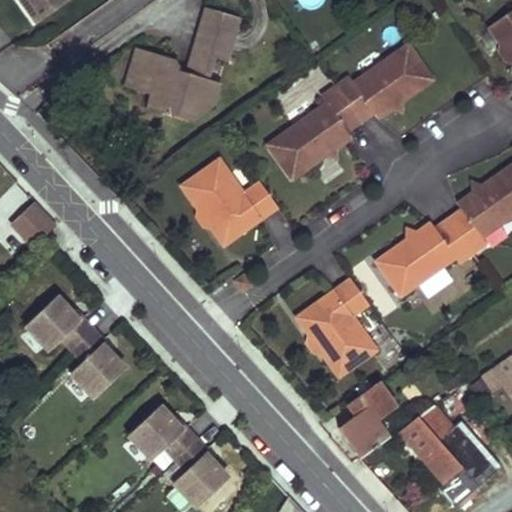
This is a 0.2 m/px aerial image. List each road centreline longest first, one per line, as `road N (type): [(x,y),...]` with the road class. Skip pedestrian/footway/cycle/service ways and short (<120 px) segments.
road 1 (residential): [(0,130),(349,511)]
road 2 (unknown): [(212,326),(511,112)]
